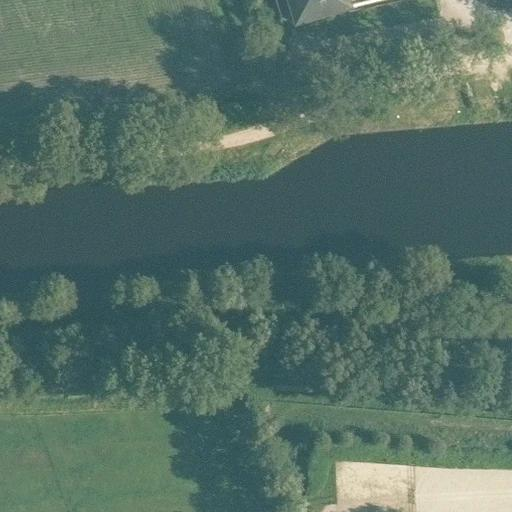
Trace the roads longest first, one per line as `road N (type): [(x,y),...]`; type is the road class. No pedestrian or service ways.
road 1 (track): [(0,173),(275,130)]
road 2 (track): [(0,316),(258,296)]
road 3 (unclassified): [(275,130),(511,50)]
